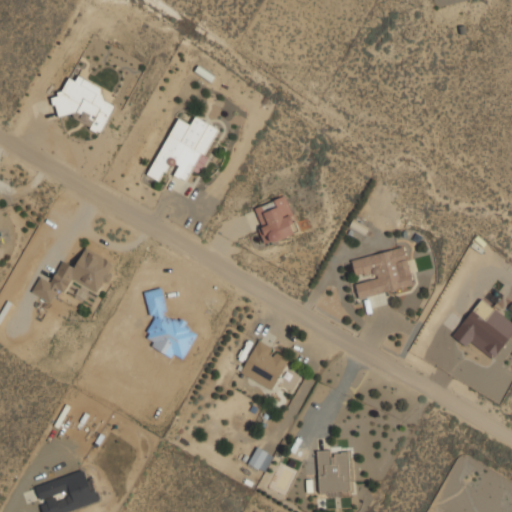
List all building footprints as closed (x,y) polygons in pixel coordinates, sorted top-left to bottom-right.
[(102,132),(116,105),(102,97),(107,89),(79,74),(76,80),(68,75),(52,106),(102,132)] [(177,116),(147,175),(164,183),(170,172),(193,184),(222,128),(195,114),(190,123),(177,116)] [(299,231),(285,195),(253,207),(266,243),(299,231)] [(414,284),(405,246),(351,259),(356,280),(355,280),(359,298),(414,284)] [(52,281),(41,275),(32,291),(55,303),(70,276),(101,292),(116,262),(86,247),(76,266),(63,259),(52,281)] [(455,332),(492,359),(511,334),(489,318),(496,308),(480,297),(455,332)] [(290,355),(257,339),(241,372),(273,388),(290,355)] [(260,468),(267,450),(256,446),(250,465),(260,468)] [(318,450),(319,491),(349,490),(349,449),(318,450)] [(40,500),(56,496),(56,497),(40,502),(43,511),(64,511),(97,502),(87,469),(36,485),(40,500)]
